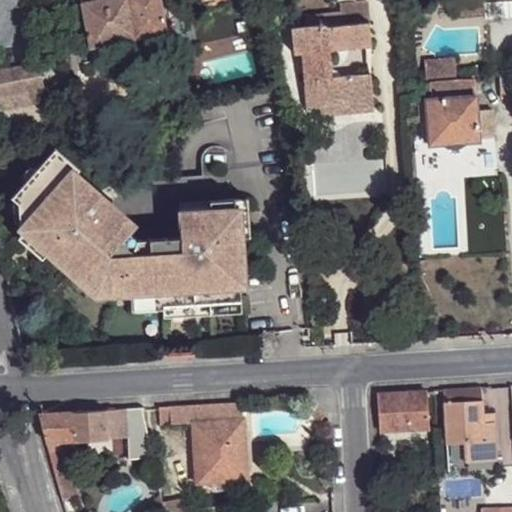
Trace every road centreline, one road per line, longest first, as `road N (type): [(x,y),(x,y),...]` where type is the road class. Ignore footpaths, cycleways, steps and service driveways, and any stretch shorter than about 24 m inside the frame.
road 1 (tertiary): [(14,387),(350,370)]
road 2 (tertiary): [(350,370),(511,361)]
road 3 (residential): [(350,370),(357,511)]
